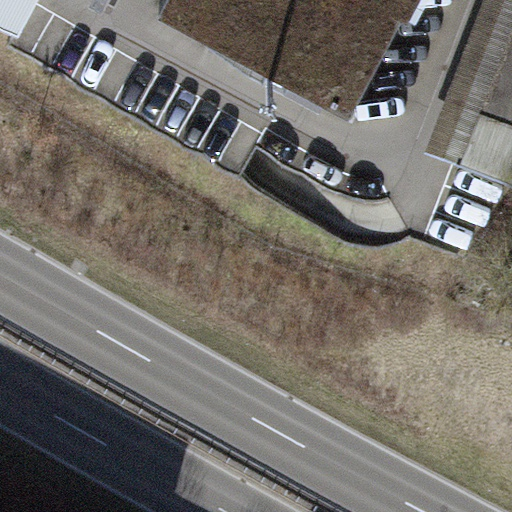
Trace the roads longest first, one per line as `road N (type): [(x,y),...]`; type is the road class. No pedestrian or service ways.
road 1 (trunk): [(427,511),(0,274)]
road 2 (trunk): [(0,380),(227,511)]
